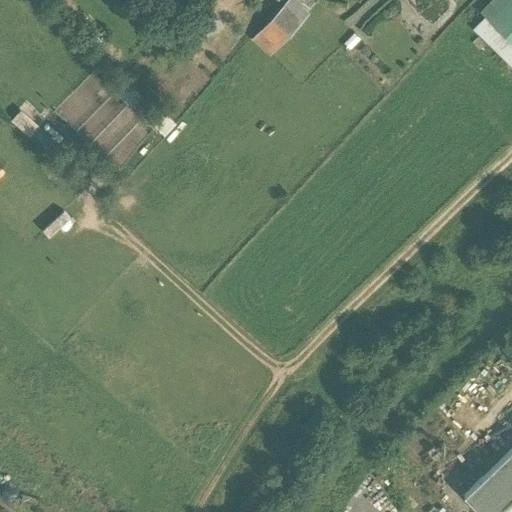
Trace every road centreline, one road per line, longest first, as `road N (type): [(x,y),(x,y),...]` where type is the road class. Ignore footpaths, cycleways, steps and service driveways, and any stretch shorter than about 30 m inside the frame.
road 1 (track): [(192,511),(291,367),(511,154)]
road 2 (track): [(433,511),(336,394),(291,367)]
